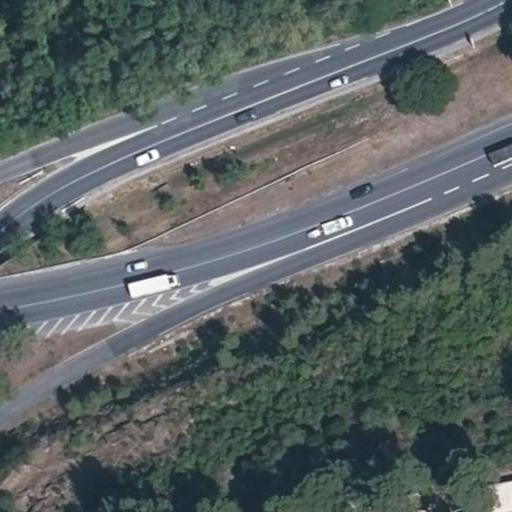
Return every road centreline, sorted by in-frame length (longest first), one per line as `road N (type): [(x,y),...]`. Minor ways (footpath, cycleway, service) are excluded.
road 1 (primary): [(0,416),(40,384),(152,328),(511,175)]
road 2 (primary): [(0,312),(230,256),(511,140)]
road 3 (secondary): [(315,80),(130,152),(51,193),(0,233)]
road 4 (primary): [(315,80),(247,82),(0,174)]
road 5 (secondary): [(505,0),(315,80)]
